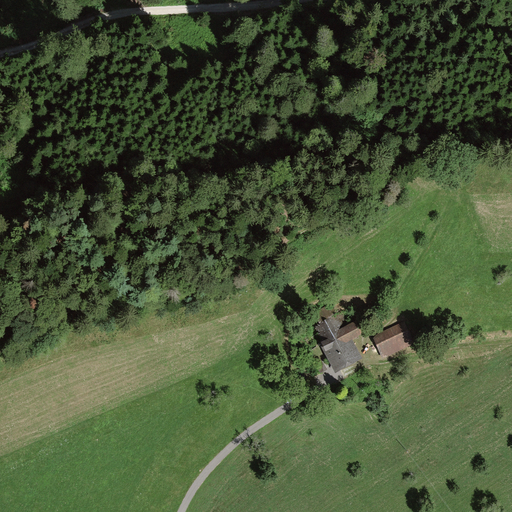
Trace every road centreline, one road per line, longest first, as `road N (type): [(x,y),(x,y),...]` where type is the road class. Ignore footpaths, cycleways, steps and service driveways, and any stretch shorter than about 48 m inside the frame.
road 1 (track): [(444,148),(453,199),(392,317),(372,334),(365,364),(229,452),(183,511)]
road 2 (track): [(0,53),(123,15),(306,0)]
